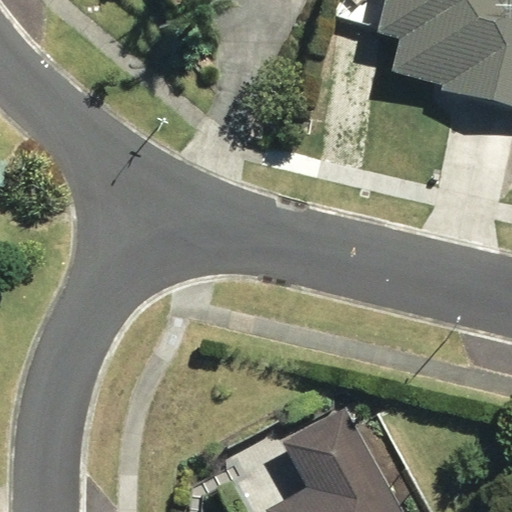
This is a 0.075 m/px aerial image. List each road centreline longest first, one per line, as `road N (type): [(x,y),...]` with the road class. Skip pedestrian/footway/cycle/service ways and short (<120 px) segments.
road 1 (residential): [(127,203),(511,296)]
road 2 (residential): [(55,511),(68,356),(127,203)]
road 3 (residential): [(0,60),(127,203)]
